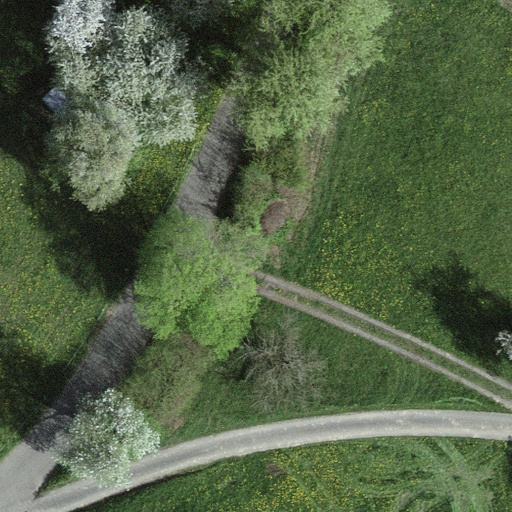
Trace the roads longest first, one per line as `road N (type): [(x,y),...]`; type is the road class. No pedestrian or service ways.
road 1 (unclassified): [(0,485),(95,373),(291,0)]
road 2 (unclassified): [(0,511),(293,418),(390,410),(511,426)]
road 3 (track): [(165,250),(511,397)]
